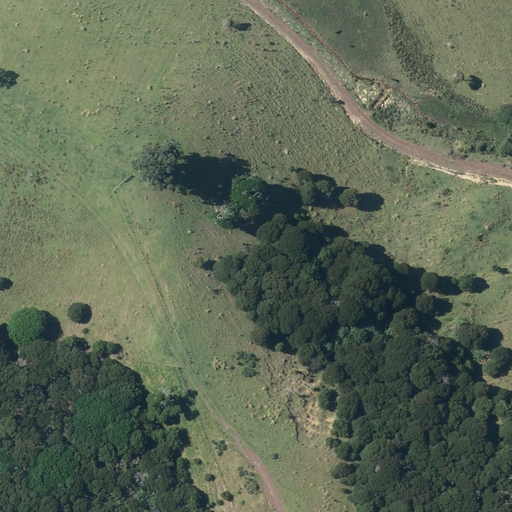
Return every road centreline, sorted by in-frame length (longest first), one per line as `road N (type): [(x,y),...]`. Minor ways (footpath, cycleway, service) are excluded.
road 1 (track): [(0,133),(74,190),(136,273),(184,366),(269,480),(281,511)]
road 2 (track): [(247,0),(325,67),(363,121),(410,149),(511,173)]
